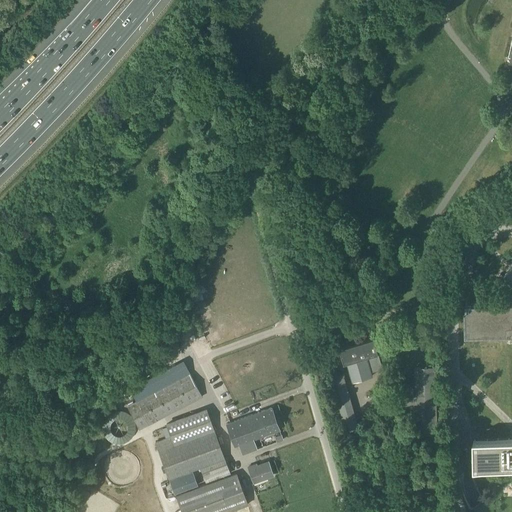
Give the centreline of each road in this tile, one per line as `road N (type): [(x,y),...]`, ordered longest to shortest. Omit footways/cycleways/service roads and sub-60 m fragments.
road 1 (unclassified): [(347,511),(245,175)]
road 2 (unclassified): [(0,332),(67,329),(116,313),(174,263),(245,175)]
road 3 (motorway): [(0,161),(147,0)]
road 4 (motorway): [(106,0),(0,114)]
